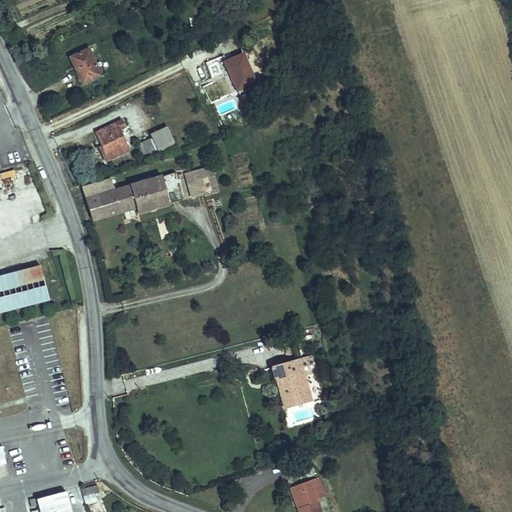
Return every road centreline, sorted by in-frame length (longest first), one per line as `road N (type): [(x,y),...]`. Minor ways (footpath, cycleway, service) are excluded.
road 1 (unclassified): [(196,511),(135,489),(109,457),(88,279),(0,49)]
road 2 (unknown): [(92,309),(220,277),(224,258),(198,206)]
road 3 (unknown): [(98,394),(269,364)]
road 4 (unknown): [(34,127),(185,46)]
